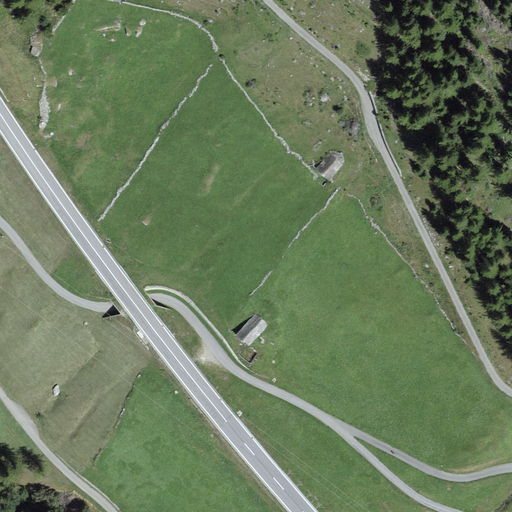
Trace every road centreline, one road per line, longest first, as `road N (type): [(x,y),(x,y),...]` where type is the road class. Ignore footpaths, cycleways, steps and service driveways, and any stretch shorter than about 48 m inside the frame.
road 1 (unclassified): [(0,221),(62,293),(98,309),(164,297),(180,305),(243,371),(335,421),(403,484),(456,511)]
road 2 (primary): [(0,111),(144,315),(303,511)]
road 3 (track): [(111,511),(61,467),(0,390)]
